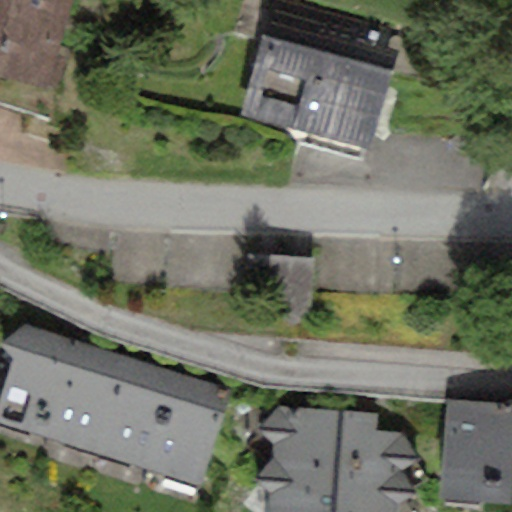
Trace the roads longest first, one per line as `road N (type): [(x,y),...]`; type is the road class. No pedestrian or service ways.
road 1 (residential): [(0,268),(116,325),(243,361),(511,386)]
road 2 (residential): [(511,213),(161,207),(0,186)]
